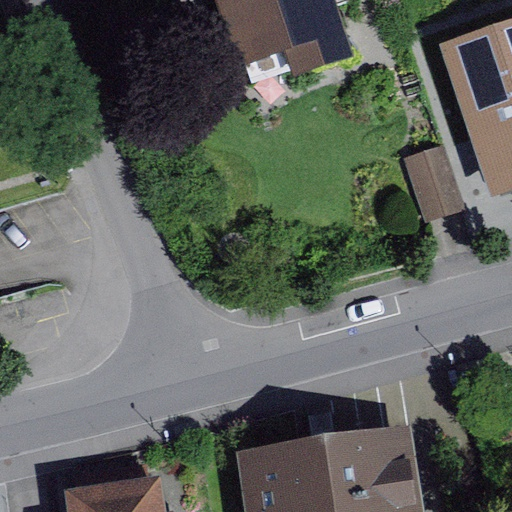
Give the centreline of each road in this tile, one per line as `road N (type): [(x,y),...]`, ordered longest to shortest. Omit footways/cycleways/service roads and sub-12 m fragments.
road 1 (residential): [(194,376),(38,0)]
road 2 (residential): [(194,376),(511,298)]
road 3 (residential): [(0,427),(194,376)]
